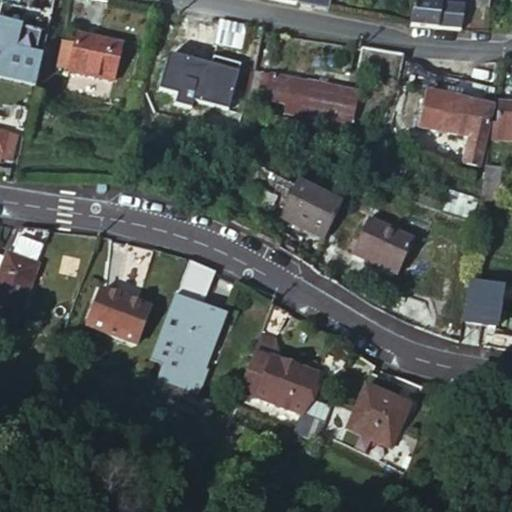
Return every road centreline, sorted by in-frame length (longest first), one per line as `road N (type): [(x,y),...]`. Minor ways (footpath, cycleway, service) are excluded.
road 1 (tertiary): [(0,202),(184,231),(407,353),(511,379)]
road 2 (unclassified): [(162,0),(433,53),(511,56)]
